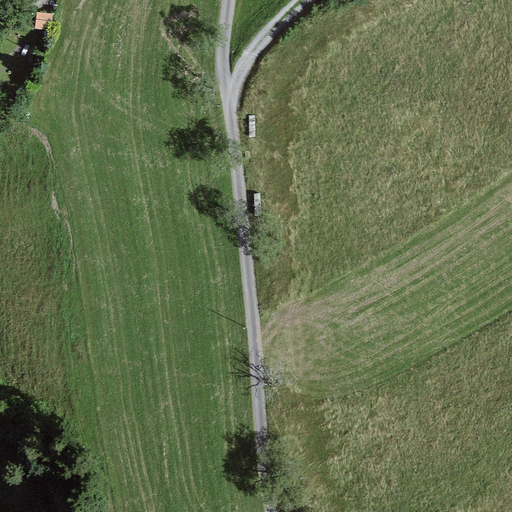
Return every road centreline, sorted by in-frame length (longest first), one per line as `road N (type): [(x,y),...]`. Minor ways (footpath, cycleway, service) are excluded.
road 1 (track): [(277,511),(239,123),(242,84),(255,56),(313,0)]
road 2 (track): [(239,123),(224,69),(233,0)]
